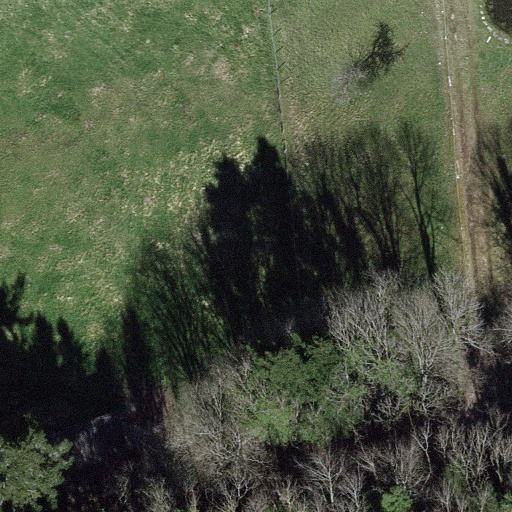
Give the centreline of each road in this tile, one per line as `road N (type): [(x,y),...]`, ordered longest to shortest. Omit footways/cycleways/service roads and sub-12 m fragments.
road 1 (track): [(451,0),(502,438)]
road 2 (track): [(193,511),(511,435)]
